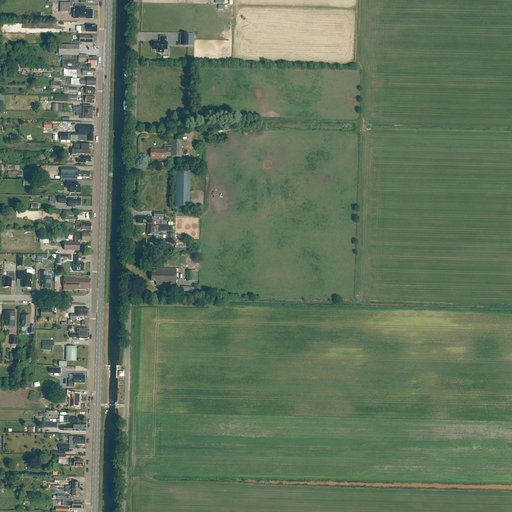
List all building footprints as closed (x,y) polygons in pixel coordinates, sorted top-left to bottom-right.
[(73,7),(73,3),(60,3),(60,12),(69,12),(70,7),(73,7)] [(74,19),(78,19),(92,19),(93,10),(86,10),(86,7),(75,6),(75,9),(74,9),(74,14),(74,19)] [(180,45),(188,46),(188,33),(180,33),(180,45)] [(74,46),(79,46),(81,46),(81,43),(92,43),(93,36),(80,36),(80,41),(75,41),(74,46)] [(166,42),(166,37),(160,37),(160,42),(154,42),(153,50),(158,50),(158,53),(162,53),(162,50),(167,50),(167,42),(166,42)] [(79,46),(74,46),(59,45),(58,55),(62,56),(62,68),(68,71),(77,71),(77,68),(77,64),(79,64),(79,56),(79,46)] [(77,64),(77,68),(93,69),(93,67),(96,67),(96,59),(89,58),(86,56),(79,56),(79,64),(77,64)] [(71,134),(71,141),(78,141),(84,141),(84,142),(93,142),(94,126),(79,126),(78,134),(71,134)] [(165,156),(171,156),(171,157),(181,157),(182,141),(172,140),(171,147),(165,146),(165,150),(151,150),(150,159),(165,159),(165,156)] [(89,178),(90,174),(84,174),(84,173),(77,172),(77,169),(61,169),(60,180),(77,181),(77,177),(89,178)] [(188,207),(188,172),(174,172),(174,207),(188,207)] [(78,182),(73,182),(66,182),(66,188),(70,189),(70,193),(80,193),(81,186),(78,186),(78,182)] [(68,198),(65,198),(65,196),(58,196),(58,203),(65,203),(65,202),(68,203),(68,207),(74,207),(74,206),(80,206),(81,199),(77,199),(77,197),(68,197),(68,198)] [(138,217),(137,223),(147,223),(147,225),(154,226),(154,221),(151,221),(151,218),(138,217)] [(91,231),(91,224),(86,224),(86,223),(76,223),(76,230),(78,230),(78,231),(83,231),(83,230),(91,231)] [(147,226),(147,235),(154,235),(158,235),(159,228),(159,232),(172,232),(173,226),(159,226),(154,226),(150,226),(147,226)] [(82,234),(75,234),(74,243),(64,243),(64,251),(79,251),(80,243),(78,243),(78,241),(82,241),(90,241),(90,234),(82,234)] [(35,263),(41,263),(41,258),(46,259),(46,254),(35,254),(35,263)] [(81,264),(81,257),(74,257),(74,264),(74,263),(73,272),(80,272),(84,272),(84,264),(81,264)] [(176,286),(177,270),(156,269),(156,271),(151,271),(151,281),(156,282),(156,286),(176,286)] [(198,281),(198,271),(186,271),(186,281),(198,281)] [(32,281),(32,274),(26,274),(26,272),(18,272),(18,280),(22,280),(22,288),(31,288),(31,281),(32,281)] [(40,272),(39,281),(39,285),(42,285),(42,287),(45,287),(45,288),(50,289),(51,277),(47,277),(47,273),(40,272)] [(15,282),(15,275),(15,273),(8,273),(7,279),(4,279),(4,283),(3,283),(3,287),(11,287),(11,282),(15,282)] [(90,289),(90,279),(84,279),(84,278),(75,278),(75,277),(64,277),(64,291),(75,291),(75,290),(86,290),(86,289),(90,289)] [(89,318),(89,310),(88,309),(77,309),(77,314),(71,314),(71,319),(77,320),(77,317),(89,318)] [(55,319),(55,313),(51,313),(51,310),(41,310),(41,317),(49,317),(49,319),(55,319)] [(15,327),(15,314),(11,314),(11,312),(6,312),(6,316),(5,316),(5,321),(7,321),(7,327),(15,327)] [(34,334),(35,326),(30,326),(30,316),(22,315),(21,327),(29,328),(29,334),(34,334)] [(88,338),(89,329),(77,329),(77,330),(76,330),(76,334),(70,334),(70,338),(77,338),(77,339),(87,339),(88,338)] [(76,362),(76,347),(66,347),(66,361),(76,362)] [(84,384),(85,378),(85,375),(83,375),(74,375),(73,380),(68,380),(68,387),(74,388),(74,383),(84,384)] [(79,403),(80,394),(73,394),(73,390),(67,390),(66,397),(70,397),(70,407),(79,407),(79,403)] [(77,432),(86,432),(86,424),(82,424),(82,423),(77,423),(77,424),(77,427),(74,427),(74,425),(67,424),(67,426),(60,426),(60,430),(63,431),(73,432),(73,431),(77,431),(77,432)] [(69,453),(69,444),(59,444),(59,452),(69,453)] [(65,490),(79,490),(80,483),(76,483),(76,482),(70,483),(70,486),(65,486),(65,490)] [(82,509),(82,503),(73,502),(73,501),(63,501),(63,506),(72,507),(72,509),(77,509),(82,509)]
